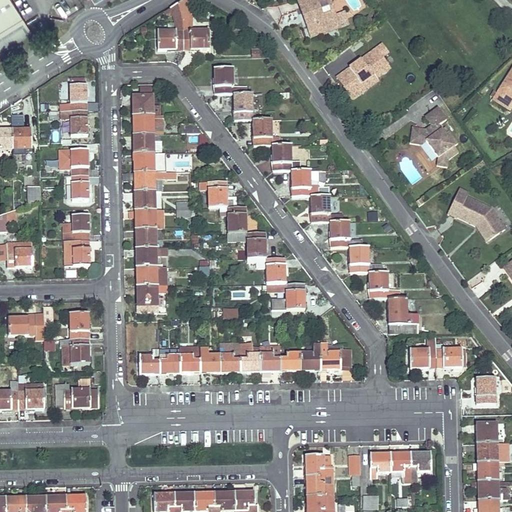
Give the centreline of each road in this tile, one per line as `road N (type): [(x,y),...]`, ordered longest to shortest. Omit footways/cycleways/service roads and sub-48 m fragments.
road 1 (residential): [(109,74),(151,71),(179,84),(370,340),(378,412)]
road 2 (residential): [(223,0),(284,50),(511,357)]
road 3 (residential): [(109,74),(111,287)]
road 4 (residential): [(118,435),(161,417),(279,413)]
road 5 (residential): [(118,474),(282,470)]
road 6 (residential): [(111,287),(118,435)]
